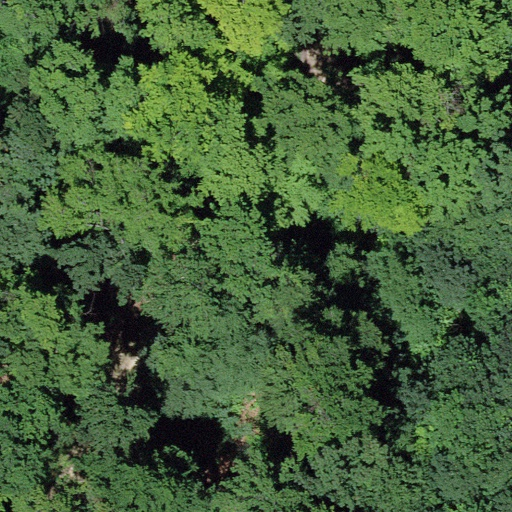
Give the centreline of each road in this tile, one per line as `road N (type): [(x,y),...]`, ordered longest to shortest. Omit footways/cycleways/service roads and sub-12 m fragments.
road 1 (track): [(310,0),(308,69),(280,154),(66,511)]
road 2 (track): [(0,7),(99,160),(202,273)]
